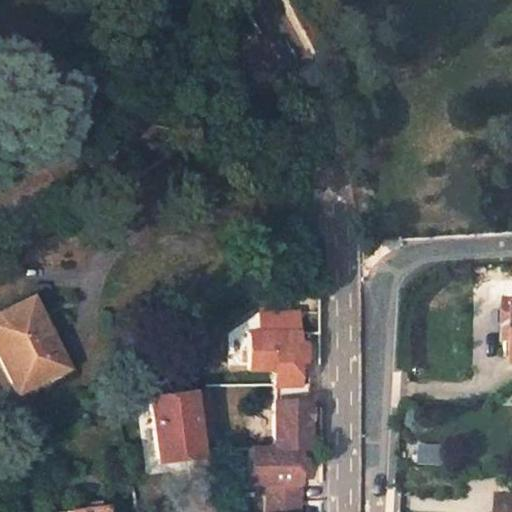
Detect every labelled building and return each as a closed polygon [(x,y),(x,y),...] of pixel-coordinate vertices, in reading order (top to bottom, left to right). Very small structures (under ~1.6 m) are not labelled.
[(0,305),(0,371),(8,388),(63,361),(45,321),(36,326),(21,296),(0,305)] [(511,303),(506,304),(503,359),(511,359),(511,303)] [(283,364),(282,329),(234,331),(235,368),(260,366),(262,446),(237,447),(238,482),(255,482),(255,511),(287,511),(286,445),(295,445),(293,364),(283,364)] [(138,390),(148,461),(197,454),(186,383),(138,390)] [(511,511),(511,496),(500,496),(498,511),(511,511)] [(97,511),(96,503),(58,507),(58,511),(97,511)]
